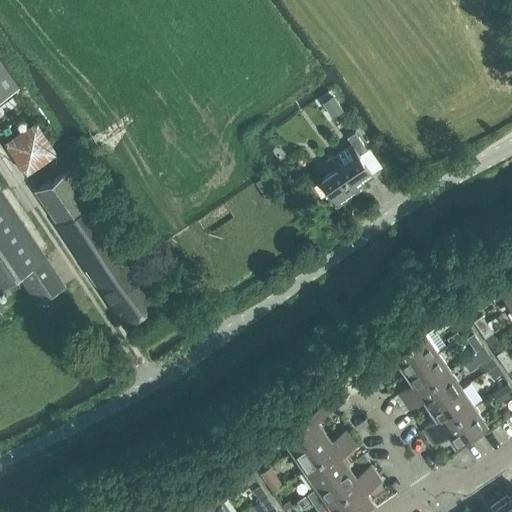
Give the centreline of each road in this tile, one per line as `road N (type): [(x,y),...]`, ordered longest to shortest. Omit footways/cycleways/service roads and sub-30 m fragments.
road 1 (unclassified): [(0,461),(149,386),(424,195),(511,148)]
road 2 (residential): [(425,488),(352,385)]
